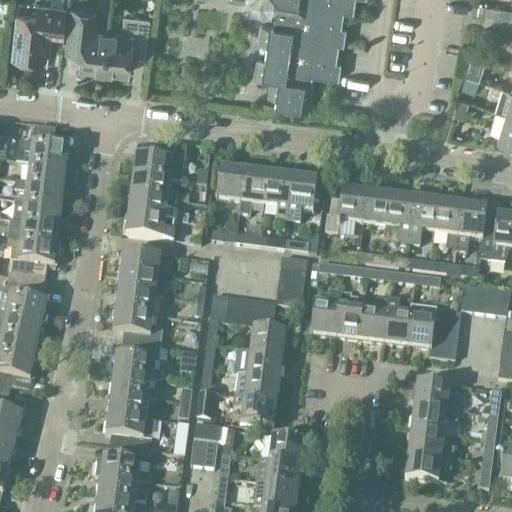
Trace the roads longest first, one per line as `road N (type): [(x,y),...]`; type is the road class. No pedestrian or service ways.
road 1 (residential): [(511,173),(103,122)]
road 2 (residential): [(42,511),(103,122)]
road 3 (residential): [(361,509),(378,374)]
